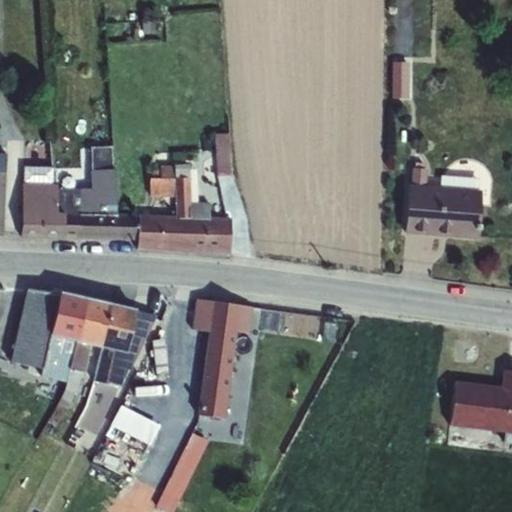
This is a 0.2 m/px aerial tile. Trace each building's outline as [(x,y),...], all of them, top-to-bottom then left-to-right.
[(154,22),(141,23),(142,34),(154,33),(154,22)] [(391,83),(391,103),(408,103),(408,87),(406,87),(406,83),(391,83)] [(228,135),(214,136),(216,178),(230,177),(228,135)] [(79,215),(78,240),(136,241),(136,216),(116,215),(113,170),(112,170),(112,144),(89,147),(90,171),(79,172),(79,191),(79,206),(79,215)] [(136,241),(135,250),(229,253),(229,219),(210,218),(209,204),(197,204),(196,171),(188,171),(188,165),(159,167),(159,170),(149,169),(148,197),(174,198),(175,217),(136,216),(136,241)] [(21,184),(20,239),(78,240),(79,215),(79,206),(64,205),(64,192),(56,192),(56,185),(53,185),(52,167),(23,167),(21,184)] [(407,186),(404,234),(476,239),(480,192),(407,186)] [(49,336),(58,294),(25,290),(9,362),(41,369),(46,372),(45,379),(52,381),(53,379),(65,381),(63,391),(48,423),(57,428),(73,394),(75,394),(80,373),(82,374),(89,346),(79,343),(49,336)] [(49,336),(79,343),(87,301),(58,294),(49,336)] [(194,300),(191,330),(207,332),(202,375),(197,416),(225,420),(230,379),(236,332),(248,334),(251,308),(194,300)] [(79,343),(89,346),(103,349),(112,306),(87,301),(79,343)] [(112,306),(103,349),(110,350),(104,378),(120,381),(123,363),(130,366),(138,342),(142,342),(148,316),(134,313),(134,311),(112,306)] [(453,383),(448,426),(511,433),(511,372),(502,372),(500,389),(453,383)] [(121,406),(111,426),(150,447),(160,427),(121,406)] [(158,499),(175,507),(205,446),(189,438),(158,499)]
